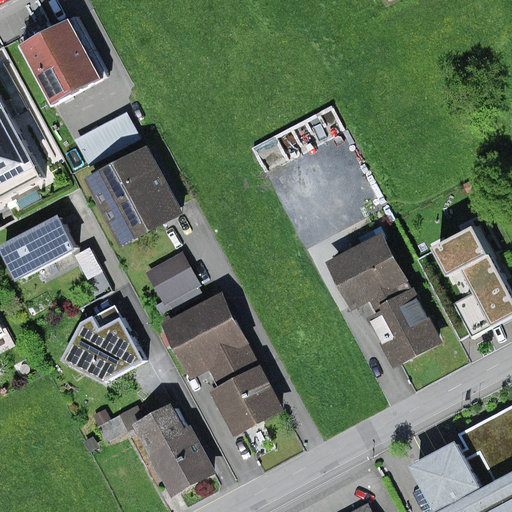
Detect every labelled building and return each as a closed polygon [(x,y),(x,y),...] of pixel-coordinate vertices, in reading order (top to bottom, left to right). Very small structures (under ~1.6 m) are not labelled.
[(81,15),(23,45),(54,105),(113,75),(81,15)] [(0,93),(0,189),(41,167),(0,93)] [(138,116),(86,143),(100,169),(152,143),(138,116)] [(159,145),(101,176),(135,239),(193,208),(159,145)] [(59,220),(4,248),(21,281),(76,252),(59,220)] [(511,274),(483,221),(436,246),(454,280),(467,273),(499,331),(511,324),(511,274)] [(389,319),(382,322),(406,370),(452,346),(396,238),(336,268),(362,317),(382,307),(389,319)] [(102,253),(91,258),(102,279),(113,273),(102,253)] [(182,255),(149,273),(165,301),(198,282),(182,255)] [(220,293),(161,323),(190,380),(212,369),(221,385),(258,366),(220,293)] [(154,360),(126,303),(92,317),(69,359),(107,381),(154,360)] [(258,366),(221,385),(213,389),(237,435),(286,410),(262,364),(258,366)] [(460,438),(413,463),(438,511),(435,511),(511,511),(511,405),(460,433),(469,449),(467,450),(460,438)] [(134,408),(100,427),(106,439),(141,419),(134,408)] [(176,413),(146,430),(184,497),(222,476),(200,436),(191,440),(176,413)] [(382,511),(375,500),(352,511),(382,511)]
